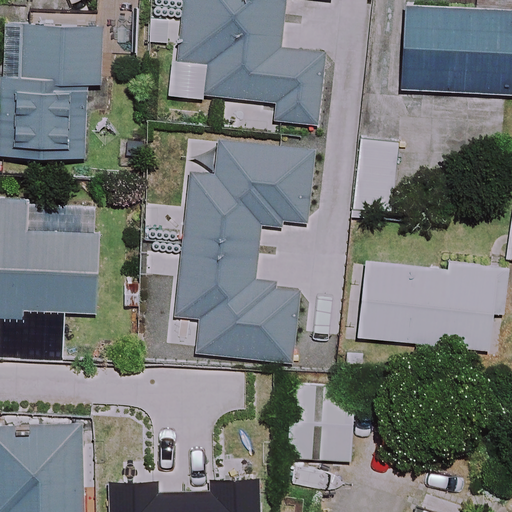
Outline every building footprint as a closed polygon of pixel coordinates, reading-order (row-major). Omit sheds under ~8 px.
[(192,0),(193,2),(215,2),(206,38),(277,38),(277,72),(313,86),(337,71),(336,0),(192,0)] [(511,0),(478,0),(478,9),(404,4),(398,87),(511,94),(511,0)] [(101,11),(4,7),(0,98),(0,153),(84,157),(87,83),(98,83),(101,11)] [(313,86),(232,78),(230,98),(193,95),(178,254),(213,257),(208,302),(304,311),(311,239),(262,235),(269,160),(305,164),(313,86)] [(398,143),(357,139),(351,211),(393,215),(398,143)] [(100,201),(0,199),(0,327),(21,329),(22,308),(95,312),(100,201)] [(502,313),(504,264),(447,262),(447,269),(357,265),(354,340),(486,346),(487,312),(502,313)] [(353,388),(289,384),(285,456),(348,460),(353,388)] [(236,486),(240,392),(156,388),(152,483),(236,486)] [(0,511),(79,511),(77,422),(0,422),(0,511)]
